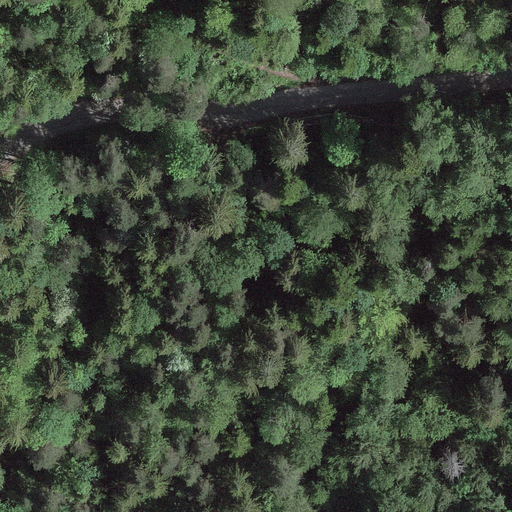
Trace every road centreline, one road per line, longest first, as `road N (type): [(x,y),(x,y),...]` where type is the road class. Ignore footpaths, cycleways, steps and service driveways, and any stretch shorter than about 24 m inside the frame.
road 1 (unclassified): [(0,156),(45,121),(115,102),(297,102),(511,79)]
road 2 (track): [(213,511),(272,476),(440,414),(511,397)]
